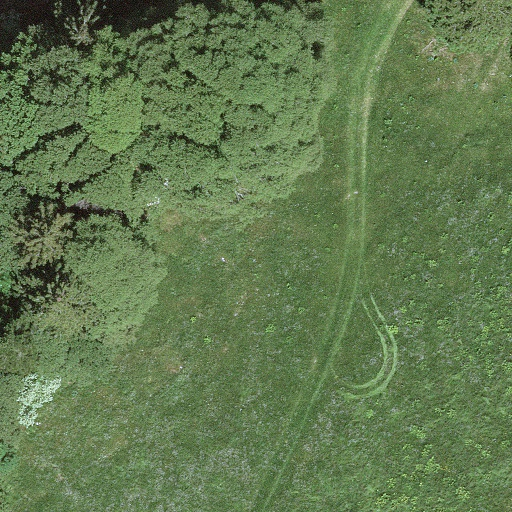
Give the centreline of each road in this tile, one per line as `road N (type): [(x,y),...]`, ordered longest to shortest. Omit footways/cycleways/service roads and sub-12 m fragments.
road 1 (track): [(315,511),(416,24),(431,0)]
road 2 (track): [(0,124),(416,24)]
